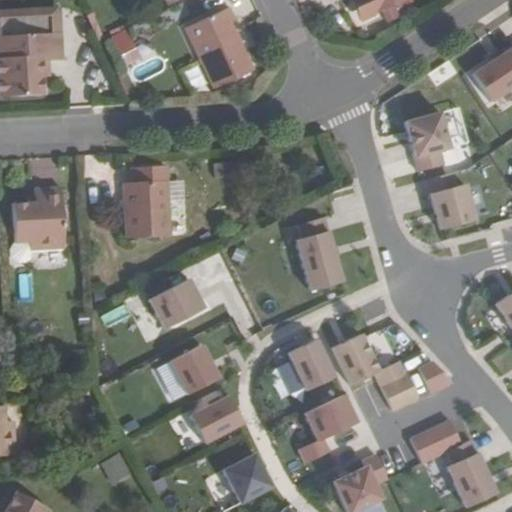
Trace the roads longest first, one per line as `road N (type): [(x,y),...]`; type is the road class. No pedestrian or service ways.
road 1 (residential): [(309,511),(289,492),(248,416),(249,358),(276,335),(401,276)]
road 2 (residential): [(323,99),(266,117),(0,133)]
road 3 (residential): [(345,88),(401,276)]
road 4 (residential): [(403,284),(511,425)]
road 5 (residential): [(488,0),(345,88)]
